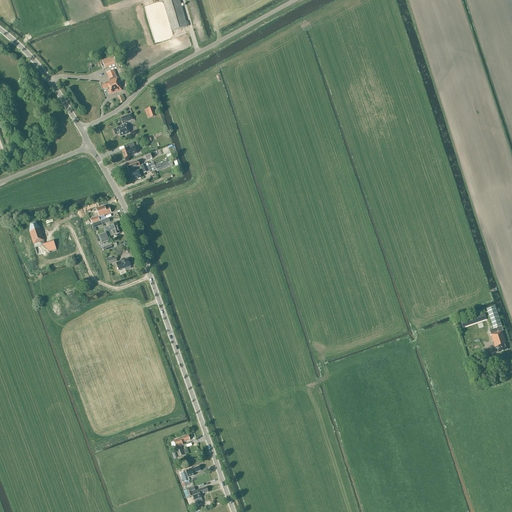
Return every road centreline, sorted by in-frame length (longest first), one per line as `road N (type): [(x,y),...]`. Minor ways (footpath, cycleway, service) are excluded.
road 1 (unclassified): [(233,511),(132,224),(90,146)]
road 2 (unclassified): [(80,129),(166,69),(294,0)]
road 3 (unclassified): [(0,29),(42,71),(80,129)]
